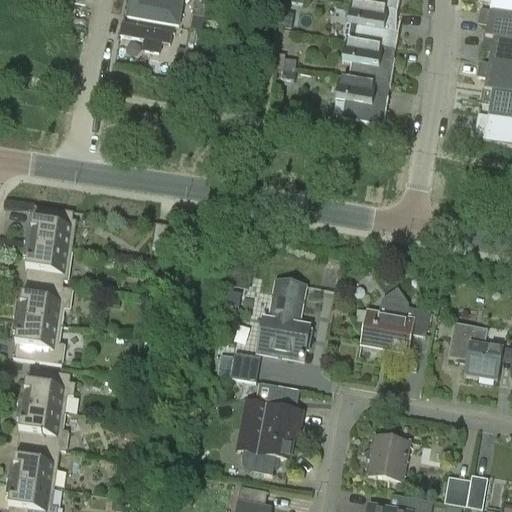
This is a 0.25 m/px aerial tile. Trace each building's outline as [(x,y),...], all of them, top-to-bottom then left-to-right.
[(172,0),(131,0),(129,17),(178,26),(182,2),(172,0)] [(203,20),(206,0),(194,0),(191,18),(203,20)] [(353,0),(352,5),(349,5),(349,6),(396,15),(396,14),(398,0),(353,0)] [(493,4),(491,15),(511,19),(511,0),(483,0),(483,3),(493,4)] [(344,44),(394,53),(398,35),(394,35),(396,15),(349,6),(346,22),(343,39),(348,43),(345,43),(344,44)] [(481,13),(478,28),(488,30),(486,41),(511,46),(511,19),(491,15),(481,13)] [(291,34),(293,18),(282,17),(280,32),(291,34)] [(174,61),(177,38),(125,30),(122,53),(174,61)] [(197,56),(201,34),(189,32),(185,53),(197,55),(197,56)] [(484,41),(481,55),(491,57),(489,69),(511,72),(511,46),(486,41),(484,41)] [(394,53),(344,44),(341,61),(350,63),(347,82),(338,80),(338,81),(388,91),(388,89),(390,90),(393,73),(391,73),(394,53)] [(197,55),(185,53),(184,53),(181,67),(194,69),(197,55)] [(284,62),(283,72),(295,74),(296,64),(284,62)] [(479,67),(476,81),(487,83),(485,94),(511,98),(511,72),(489,69),(479,67)] [(295,74),(283,72),(281,82),(293,84),(295,74)] [(388,91),(338,81),(335,99),(344,101),(341,122),(383,129),(386,113),(384,112),(388,91)] [(483,93),(480,109),(490,111),(488,120),(511,124),(511,98),(485,94),(483,93)] [(478,119),(475,134),(485,136),(483,147),(511,152),(511,124),(488,120),(478,119)] [(73,216),(35,210),(33,224),(32,224),(31,234),(27,234),(25,248),(72,255),(76,224),(72,223),(73,216)] [(172,230),(170,230),(155,227),(152,252),(168,254),(172,230)] [(67,285),(72,255),(25,248),(23,263),(27,264),(25,273),(26,274),(24,287),(72,293),(62,291),(63,285),(67,285)] [(163,269),(152,268),(151,280),(162,281),(163,269)] [(263,324),(257,358),(303,366),(309,332),(297,330),(304,291),(304,290),(276,285),(269,326),(263,324)] [(69,313),(72,293),(24,287),(22,300),(21,300),(20,309),(17,309),(15,324),(61,330),(63,312),(69,313)] [(429,316),(406,312),(407,305),(397,292),(382,303),(380,317),(366,315),(360,351),(408,359),(411,340),(425,342),(429,316)] [(437,295),(427,293),(425,303),(436,305),(437,295)] [(225,310),(237,312),(240,298),(228,296),(225,310)] [(108,299),(107,308),(118,310),(119,300),(108,299)] [(58,347),(61,330),(15,324),(13,338),(16,339),(15,349),(16,349),(14,363),(61,369),(64,348),(58,347)] [(453,328),(447,363),(466,366),(464,379),(497,385),(503,352),(484,349),(486,334),(453,328)] [(215,379),(230,382),(256,387),(260,362),(234,357),(233,361),(219,359),(215,379)] [(18,411),(65,417),(67,400),(73,400),(75,387),(69,386),(70,378),(28,372),(26,387),(25,386),(24,396),(20,396),(18,411)] [(300,396),(286,394),(260,389),(256,408),(246,406),(236,454),(243,455),(242,464),(242,466),(242,468),(243,471),(244,473),(246,474),(248,476),(250,477),(252,477),(264,480),(273,482),(276,462),(290,465),(294,439),(298,439),(302,417),(296,416),(300,396)] [(62,434),(65,417),(18,411),(16,425),(20,426),(18,436),(19,436),(17,449),(65,456),(68,435),(62,434)] [(374,438),(366,482),(401,488),(409,445),(374,438)] [(59,455),(65,456),(17,449),(15,462),(13,472),(10,471),(8,486),(54,492),(59,455)] [(471,480),(470,485),(466,511),(468,511),(482,511),(487,483),(471,480)] [(466,511),(470,485),(448,482),(444,508),(466,511)] [(51,510),(54,492),(8,486),(6,500),(9,501),(8,511),(9,511),(8,511),(57,511),(57,510),(51,510)] [(271,511),(265,511),(267,496),(241,492),(236,511),(271,511)] [(379,511),(369,510),(368,511),(432,511),(433,507),(400,501),(398,511),(379,511)]
